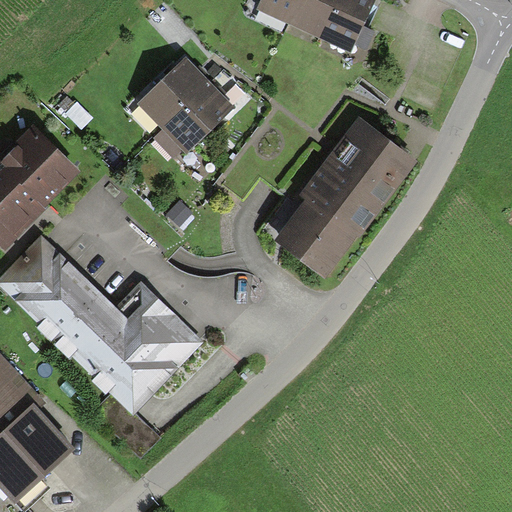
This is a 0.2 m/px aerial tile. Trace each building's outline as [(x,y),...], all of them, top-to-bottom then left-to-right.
[(262,0),(258,9),(365,59),(377,32),(360,24),(370,0),(262,0)] [(198,72),(184,58),(136,106),(159,130),(154,135),(176,157),(229,104),(221,96),(198,72)] [(299,197),(305,201),(355,238),(359,240),(418,161),(359,117),(299,197)] [(76,175),(31,132),(0,164),(0,248),(2,251),(76,175)] [(325,279),(355,238),(305,201),(274,243),(325,279)] [(188,215),(176,204),(165,216),(177,227),(188,215)] [(118,312),(42,239),(1,281),(115,390),(135,409),(202,340),(144,284),(118,312)] [(0,485),(16,503),(74,448),(36,407),(43,401),(0,355),(0,485)]
